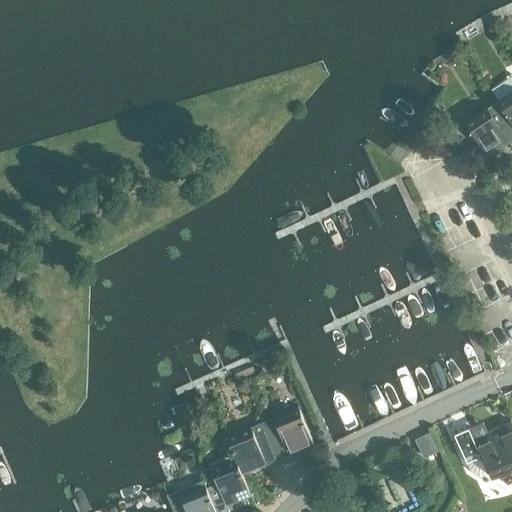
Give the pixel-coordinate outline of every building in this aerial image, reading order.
[(511,91),(499,100),(511,119),(511,91)] [(511,119),(499,100),(466,121),(481,144),(475,147),(483,160),(500,148),(495,142),(506,135),(511,144),(511,119)] [(452,126),(444,131),(453,147),(461,142),(452,126)] [(253,365),(244,369),(248,379),(257,375),(253,365)] [(244,369),(235,373),(239,383),(248,379),(244,369)] [(300,407),(265,421),(280,458),(315,444),(312,437),(302,412),(300,407)] [(243,473),(280,458),(265,421),(227,436),(236,458),(237,458),(243,473)] [(470,427),(455,433),(468,461),(472,470),(480,476),(489,472),(492,478),(497,477),(503,475),(508,473),(511,471),(511,421),(489,432),(475,439),(470,427)] [(429,432),(416,438),(424,454),(437,448),(429,432)] [(218,482),(206,487),(216,511),(230,511),(225,498),(235,494),(237,501),(252,495),(249,488),(243,473),(237,458),(236,458),(212,468),(218,482)] [(216,511),(206,487),(171,501),(175,511),(216,511)]
